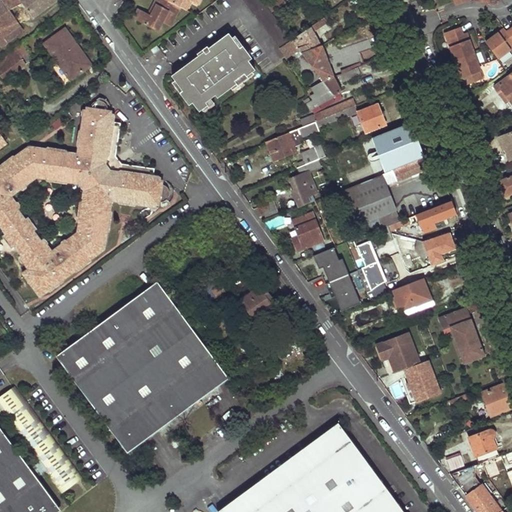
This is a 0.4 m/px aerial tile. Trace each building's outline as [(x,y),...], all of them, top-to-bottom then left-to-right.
[(2,0),(0,2),(0,32),(1,34),(0,35),(0,40),(0,41),(0,46),(2,49),(24,32),(11,10),(23,5),(34,19),(58,0),(2,0)] [(170,26),(180,7),(167,0),(156,0),(154,3),(157,5),(151,15),(149,14),(141,10),(137,20),(158,31),(163,22),(170,26)] [(199,0),(167,0),(180,7),(186,10),(191,1),(197,4),(199,0)] [(241,0),(278,49),(292,40),(272,13),(266,5),(262,0),(241,0)] [(281,0),(273,0),(266,5),(272,13),(285,5),(281,0)] [(151,15),(157,5),(154,3),(149,14),(151,15)] [(300,53),(303,56),(319,48),(313,32),(326,22),(323,18),(292,40),(300,53)] [(461,26),(447,31),(460,69),(463,68),(465,76),(466,75),(469,83),(484,78),(479,62),(478,62),(476,57),(477,56),(475,50),(473,50),(472,46),(473,45),(468,32),(464,33),(461,26)] [(490,39),(487,41),(499,57),(511,47),(511,28),(509,31),(506,28),(495,36),(495,37),(491,40),(490,39)] [(67,30),(45,46),(57,61),(74,48),(78,45),(67,30)] [(197,57),(171,76),(183,92),(180,94),(189,106),(193,104),(200,112),(208,106),(207,103),(216,96),(218,99),(237,84),(235,81),(245,75),(248,77),(255,72),(248,62),(252,59),(242,47),(239,50),(228,34),(208,49),(210,52),(204,57),(208,63),(203,66),(197,57)] [(286,60),(300,53),(292,40),(278,49),(286,60)] [(25,44),(0,62),(0,71),(7,81),(26,66),(20,57),(29,50),(25,44)] [(78,45),(74,48),(89,69),(93,66),(78,45)] [(151,50),(154,54),(160,49),(157,46),(151,50)] [(74,48),(57,61),(72,82),(89,69),(74,48)] [(319,48),(303,56),(323,84),(332,80),(320,48),(319,48)] [(208,49),(197,57),(203,66),(208,63),(204,57),(210,52),(208,49)] [(356,70),(339,78),(341,83),(358,76),(356,70)] [(511,74),(495,87),(503,98),(504,97),(511,107),(511,74)] [(323,84),(312,89),(316,96),(312,98),(314,101),(306,105),(309,111),(335,97),(335,95),(341,91),(332,80),(323,84)] [(97,90),(95,86),(85,93),(88,97),(97,90)] [(19,249),(22,253),(24,256),(25,261),(28,266),(22,271),(40,295),(48,288),(49,284),(53,282),(54,284),(59,281),(57,278),(60,276),(65,276),(75,269),(76,264),(80,262),(81,264),(85,262),(84,259),(87,256),(91,257),(99,251),(98,250),(104,246),(104,240),(108,240),(108,233),(105,230),(105,225),(109,226),(110,216),(106,215),(106,211),(111,207),(111,202),(117,203),(119,200),(124,201),(124,204),(128,204),(129,201),(134,202),(135,205),(150,206),(153,203),(158,204),(158,208),(162,208),(162,204),(164,203),(168,199),(169,193),(164,187),(165,183),(162,183),(154,182),(155,177),(156,170),(124,166),(119,169),(109,155),(114,152),(121,119),(113,117),(109,116),(111,109),(111,107),(108,106),(107,101),(99,98),(91,102),(86,102),(85,104),(89,105),(88,110),(84,112),(81,126),(84,130),(83,133),(79,132),(78,137),(81,138),(81,142),(77,145),(75,151),(68,150),(65,153),(63,152),(61,149),(54,147),(51,150),(49,149),(46,146),(37,144),(36,147),(30,145),(25,149),(24,146),(15,153),(16,155),(13,158),(9,157),(5,160),(6,163),(3,165),(0,163),(0,222),(1,225),(5,222),(9,226),(5,229),(6,230),(2,234),(10,246),(14,243),(16,245),(20,242),(23,246),(19,249)] [(354,100),(323,112),(325,118),(355,106),(356,106),(354,100)] [(378,105),(358,112),(366,132),(385,124),(378,105)] [(325,118),(315,122),(318,128),(357,112),(355,106),(325,118)] [(323,112),(300,122),(302,127),(315,122),(325,118),(323,112)] [(302,127),(266,142),(274,162),(296,154),(294,148),(291,139),(300,136),(301,138),(319,131),(318,128),(315,122),(302,127)] [(511,131),(501,135),(510,159),(511,158),(511,131)] [(300,136),(291,139),(294,148),(301,145),(300,142),(302,141),(301,138),(300,136)] [(302,141),(307,149),(314,145),(309,137),(302,141)] [(362,143),(362,146),(335,157),(343,177),(371,165),(369,160),(379,157),(373,139),(362,143)] [(384,167),(377,170),(379,176),(383,174),(394,169),(424,157),(417,139),(391,148),(396,160),(384,165),(384,167)] [(321,145),(301,153),(303,160),(305,165),(317,160),(325,156),(321,145)] [(124,166),(114,152),(109,155),(119,169),(124,166)] [(424,157),(394,169),(398,180),(438,166),(434,153),(424,157)] [(300,167),(297,168),(300,175),(290,178),(294,190),(292,190),(296,200),(317,192),(309,171),(320,167),(317,160),(305,165),(300,167)] [(383,174),(388,185),(398,180),(394,169),(383,174)] [(346,189),(335,193),(349,228),(361,223),(396,209),(397,209),(388,185),(383,174),(379,176),(346,189)] [(511,174),(497,181),(503,198),(511,194),(511,174)] [(335,193),(346,189),(343,180),(330,185),(334,194),(335,193)] [(451,201),(417,215),(424,232),(437,228),(435,222),(456,214),(451,201)] [(272,202),(260,206),(265,219),(276,215),(272,202)] [(396,209),(361,223),(366,235),(385,227),(390,226),(401,221),(396,209)] [(312,213),(303,217),(304,222),(305,222),(307,225),(296,228),(299,237),(300,240),(294,242),(298,252),(324,242),(312,213)] [(303,217),(293,221),(296,228),(307,225),(305,222),(304,222),(303,217)] [(401,221),(390,226),(392,231),(410,224),(408,218),(401,221)] [(425,268),(444,261),(442,255),(456,250),(450,232),(417,243),(425,268)] [(400,237),(400,248),(414,249),(414,238),(400,237)] [(365,267),(362,268),(371,291),(373,289),(375,288),(376,286),(379,284),(381,284),(385,282),(370,241),(358,246),(365,267)] [(251,253),(239,262),(244,269),(256,261),(251,253)] [(313,263),(311,265),(316,275),(325,271),(328,270),(331,269),(327,258),(324,259),(317,261),(313,263)] [(424,278),(394,290),(396,297),(394,298),(398,309),(401,308),(403,315),(433,304),(424,278)] [(160,279),(60,354),(131,451),(232,377),(160,279)] [(217,284),(197,299),(205,311),(213,306),(210,301),(224,290),(217,280),(215,282),(217,284)] [(261,286),(241,300),(246,308),(244,310),(253,323),(272,308),(268,301),(271,299),(261,286)] [(476,298),(465,303),(467,308),(469,314),(480,310),(476,298)] [(467,308),(439,318),(443,330),(450,328),(456,345),(450,348),(456,366),(463,364),(464,365),(485,356),(469,314),(467,308)] [(407,334),(383,343),(388,357),(385,358),(391,374),(404,369),(418,364),(407,334)] [(388,357),(383,343),(376,345),(381,360),(385,358),(388,357)] [(511,363),(511,360),(498,365),(501,373),(511,367),(511,363)] [(418,364),(404,369),(409,383),(415,402),(438,393),(427,361),(418,364)] [(17,383),(0,395),(0,407),(62,491),(84,475),(17,383)] [(415,402),(409,383),(402,386),(408,404),(415,402)] [(511,395),(507,383),(483,393),(491,416),(511,408),(511,395)] [(466,395),(449,401),(451,408),(469,401),(466,395)] [(0,421),(0,511),(47,511),(61,502),(0,421)] [(492,429),(469,437),(478,462),(494,457),(501,454),(494,436),(495,433),(495,431),(494,429),(492,429)] [(400,511),(340,430),(229,511),(400,511)] [(495,458),(482,463),(485,471),(487,477),(499,472),(495,458)] [(460,459),(446,463),(448,473),(450,473),(464,468),(460,459)] [(450,473),(460,487),(478,511),(501,511),(476,476),(474,464),(464,468),(450,473)] [(433,499),(430,501),(436,509),(439,507),(433,499)] [(61,502),(47,511),(56,511),(64,507),(61,502)]
